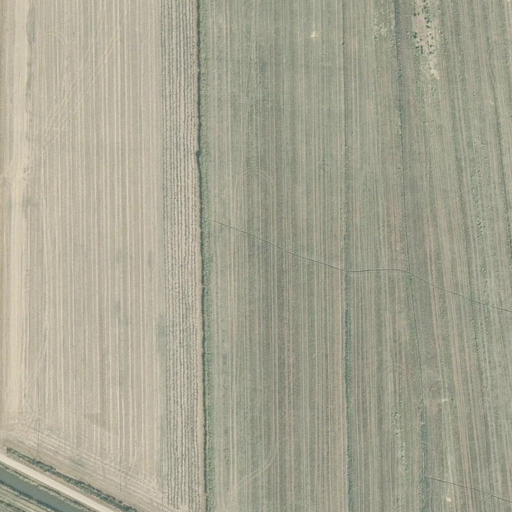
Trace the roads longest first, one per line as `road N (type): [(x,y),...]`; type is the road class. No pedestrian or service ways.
road 1 (track): [(0,440),(7,0)]
road 2 (unclassified): [(106,511),(0,455)]
